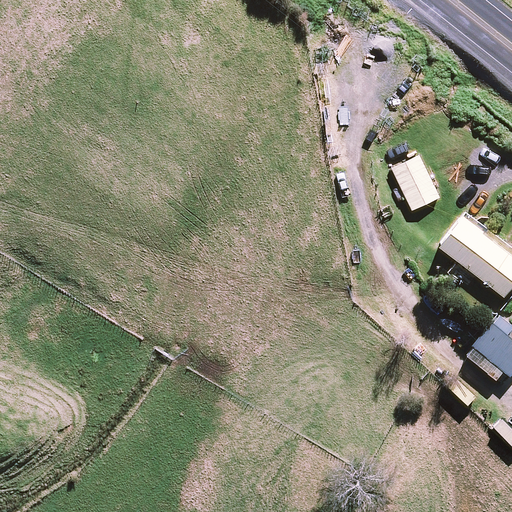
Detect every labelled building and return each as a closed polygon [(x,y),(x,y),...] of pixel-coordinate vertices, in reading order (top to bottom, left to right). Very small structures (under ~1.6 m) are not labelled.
[(441,196),(420,153),(392,166),(413,210),(441,196)] [(511,250),(462,211),(437,243),(503,294),(511,283),(511,250)] [(479,334),(453,307),(438,321),(463,349),(479,334)] [(511,326),(511,322),(499,312),(466,352),(502,382),(511,370),(511,337),(507,333),(511,326)] [(509,456),(498,446),(481,464),(492,474),(509,456)]
